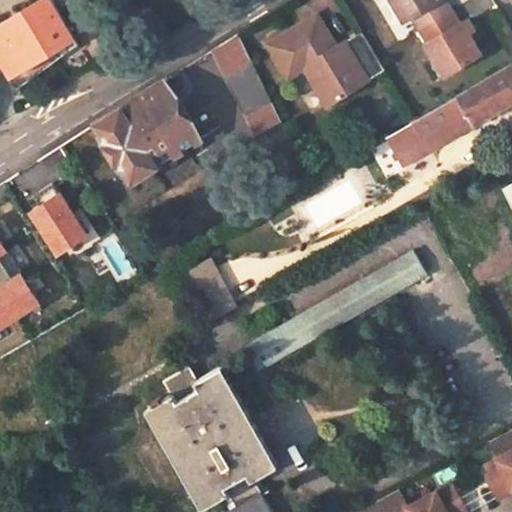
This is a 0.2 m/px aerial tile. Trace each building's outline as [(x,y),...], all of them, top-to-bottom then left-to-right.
[(80,45),(52,0),(44,0),(0,26),(0,47),(22,82),(80,45)] [(389,0),(400,20),(409,14),(418,29),(448,11),(441,0),(389,0)] [(447,73),(479,54),(464,33),(471,30),(465,19),(457,24),(448,11),(418,29),(426,43),(422,46),(433,65),(440,61),(447,73)] [(264,40),(283,72),(305,60),(309,68),(306,69),(324,101),(381,68),(359,29),(333,44),(314,12),(264,40)] [(228,72),(251,119),(258,133),(284,120),(276,105),(253,60),(242,39),(218,51),(228,72)] [(440,78),(447,73),(440,61),(433,65),(440,78)] [(429,149),(511,101),(511,67),(416,123),(429,149)] [(94,124),(132,182),(192,143),(197,151),(211,141),(197,118),(191,122),(164,81),(94,124)] [(52,258),(88,239),(59,183),(23,202),(52,258)] [(0,239),(0,328),(41,304),(21,269),(9,276),(0,261),(0,256),(7,252),(0,239)] [(415,248),(246,346),(260,370),(428,272),(415,248)] [(208,319),(236,305),(212,257),(184,270),(208,319)] [(170,395),(145,409),(203,508),(223,497),(230,509),(225,511),(261,511),(246,484),(277,467),(220,367),(198,379),(189,365),(163,379),(170,395)] [(511,429),(489,442),(499,460),(482,469),(497,498),(511,490),(511,429)] [(399,489),(377,501),(382,511),(467,511),(453,484),(408,507),(399,489)]
